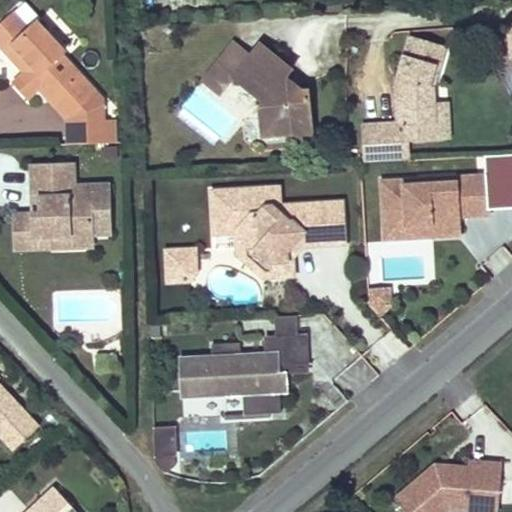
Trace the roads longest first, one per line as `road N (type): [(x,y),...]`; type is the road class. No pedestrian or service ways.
road 1 (residential): [(511,292),(269,511)]
road 2 (residential): [(0,312),(173,511)]
road 3 (unknown): [(511,7),(319,23)]
